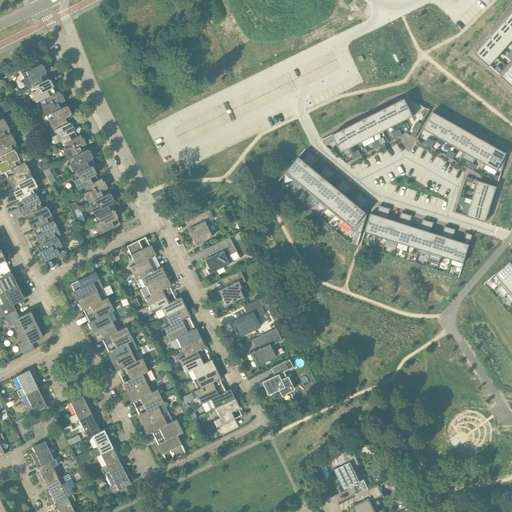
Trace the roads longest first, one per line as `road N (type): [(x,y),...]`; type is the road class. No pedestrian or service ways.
road 1 (residential): [(67,339),(77,340),(149,475),(260,420),(157,221)]
road 2 (residential): [(337,40),(165,123),(180,154),(293,99)]
road 3 (residential): [(157,221),(48,2)]
road 4 (residential): [(358,180),(405,157),(456,185),(446,216)]
road 5 (residential): [(36,281),(157,221)]
